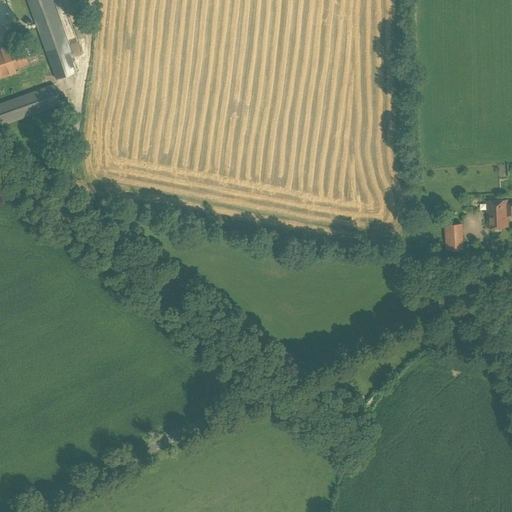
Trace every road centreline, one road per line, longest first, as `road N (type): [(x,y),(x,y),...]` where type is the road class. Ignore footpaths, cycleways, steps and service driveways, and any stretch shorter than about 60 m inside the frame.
road 1 (unclassified): [(274,389),(0,154)]
road 2 (tertiary): [(30,511),(274,389)]
road 3 (tertiary): [(274,389),(511,270)]
